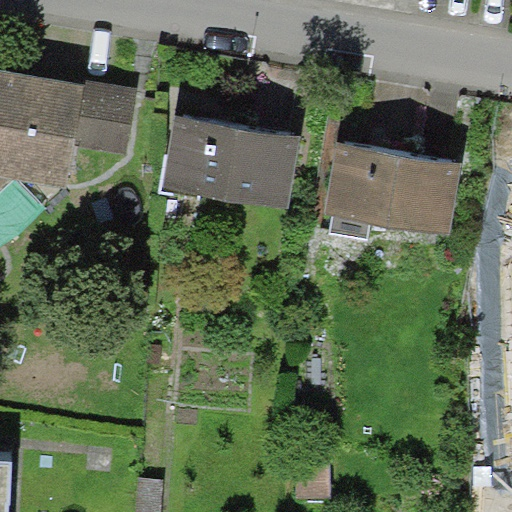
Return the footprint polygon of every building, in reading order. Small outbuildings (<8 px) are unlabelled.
[(85,73),(0,59),(0,172),(67,184),(74,140),(85,73)] [(137,82),(85,73),(74,140),(126,149),(137,82)] [(303,127),(174,105),(160,186),(290,208),(303,127)] [(466,154),(337,133),(324,209),(454,231),(466,154)] [(328,442),(295,442),(296,493),(328,493),(328,442)] [(9,511),(11,451),(0,450),(0,511),(9,511)]
